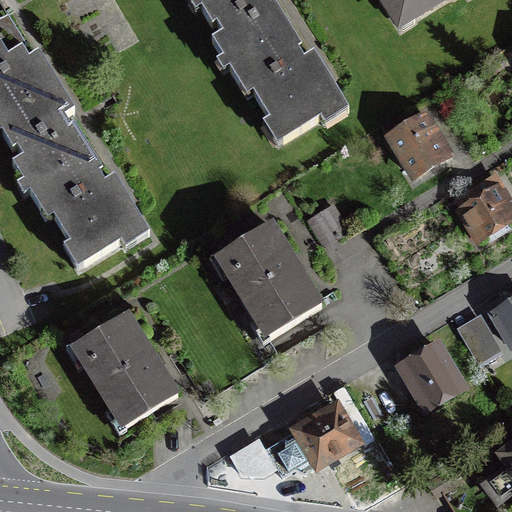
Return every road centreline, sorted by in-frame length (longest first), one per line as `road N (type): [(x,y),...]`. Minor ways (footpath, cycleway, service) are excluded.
road 1 (residential): [(511,149),(338,255),(384,350)]
road 2 (residential): [(162,511),(183,467),(384,350)]
road 3 (residential): [(384,350),(511,274)]
